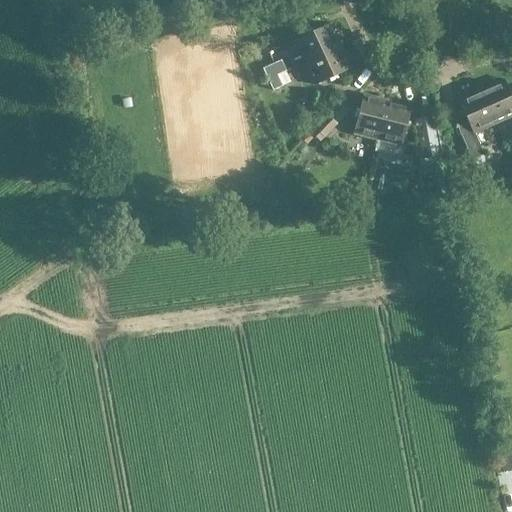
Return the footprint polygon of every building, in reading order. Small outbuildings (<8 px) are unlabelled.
[(304,63),(340,46),(329,24),(293,41),(304,63)] [(350,69),(340,46),(304,63),(314,86),(350,69)] [(267,80),(276,76),(286,72),(280,60),(262,69),(267,80)] [(276,76),(267,80),(272,91),(282,87),(276,76)] [(480,89),(496,124),(511,116),(511,99),(503,79),(480,89)] [(496,124),(480,89),(457,99),(468,122),(457,127),(476,169),(488,164),(474,133),(496,124)] [(377,140),(386,101),(362,95),(353,134),(377,140)] [(386,101),(377,140),(401,146),(411,107),(386,101)] [(326,118),(314,132),(324,140),(335,126),(326,118)] [(432,118),(417,121),(424,157),(439,154),(432,118)] [(511,471),(511,465),(509,448),(499,449),(503,473),(511,471)]
